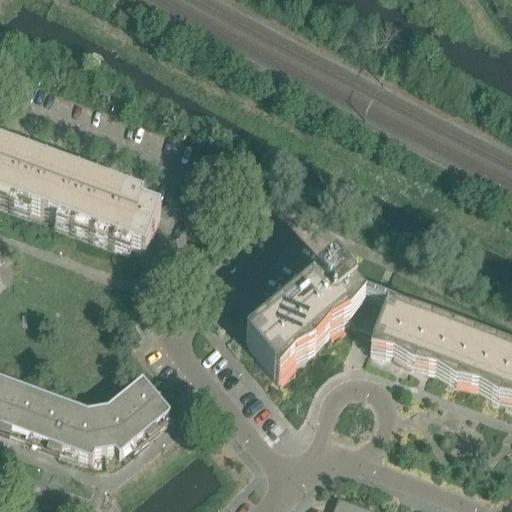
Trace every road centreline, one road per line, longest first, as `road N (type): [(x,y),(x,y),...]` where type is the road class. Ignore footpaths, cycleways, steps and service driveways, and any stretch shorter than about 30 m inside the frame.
road 1 (residential): [(290,488),(151,318),(192,178)]
road 2 (residential): [(355,466),(389,427),(372,394),(343,393),(290,488)]
road 3 (residential): [(477,511),(355,466)]
